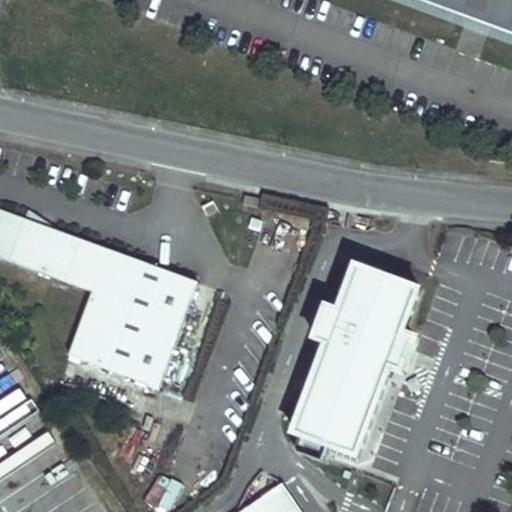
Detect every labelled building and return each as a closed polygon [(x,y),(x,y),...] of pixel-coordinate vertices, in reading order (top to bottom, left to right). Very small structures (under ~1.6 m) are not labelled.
[(511,0),(420,0),(466,17),(469,7),(500,19),(497,28),(511,33),(511,0)] [(469,7),(466,17),(497,28),(500,19),(469,7)] [(247,196),(244,205),(258,208),(260,199),(247,196)] [(65,348),(156,385),(199,280),(0,198),(0,249),(90,286),(65,348)] [(297,427),(359,450),(393,362),(405,367),(412,349),(416,336),(405,331),(422,286),(359,263),(342,306),(329,301),(316,334),(330,339),(297,427)] [(305,511),(282,479),(234,511),(305,511)]
